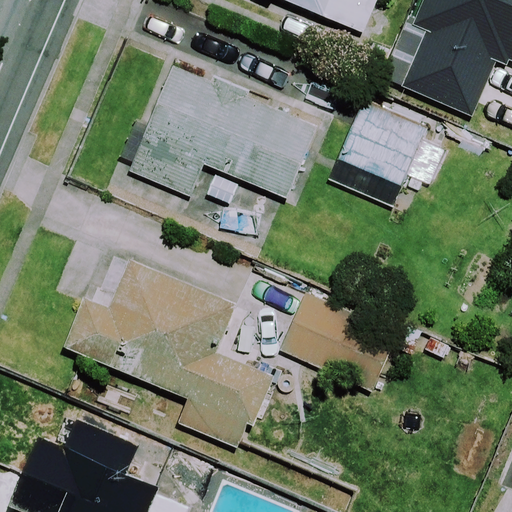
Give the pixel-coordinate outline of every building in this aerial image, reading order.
[(380,0),(285,0),(366,34),(380,0)] [(511,93),(413,50),(391,100),(511,152),(511,93)] [(326,126),(179,66),(136,173),(195,196),(208,165),(296,201),(326,126)] [(433,133),(368,104),(332,182),(397,212),(433,133)] [(242,305),(136,263),(116,312),(88,301),(69,349),(193,399),(182,425),(253,452),(282,379),(222,355),(242,305)] [(401,336),(313,294),(286,352),(374,393),(401,336)] [(139,451),(79,427),(69,455),(37,443),(12,507),(24,511),(187,511),(190,505),(127,481),(139,451)]
